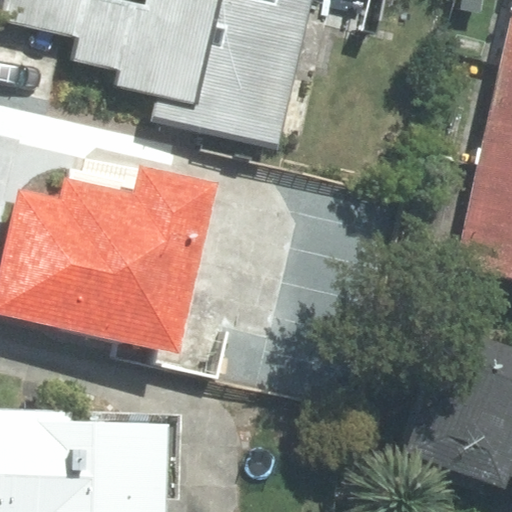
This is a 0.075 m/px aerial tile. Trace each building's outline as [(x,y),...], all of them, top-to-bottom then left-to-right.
[(302,0),(2,0),(0,10),(0,24),(69,40),(66,54),(116,65),(112,80),(156,90),(150,113),(271,140),(302,0)] [(511,17),(456,263),(511,276),(511,17)] [(57,184),(11,175),(0,231),(0,310),(174,345),(208,174),(91,152),(88,165),(62,160),(57,184)] [(511,340),(439,315),(392,448),(497,485),(502,472),(511,475),(511,340)] [(159,511),(164,412),(0,405),(0,511),(159,511)]
